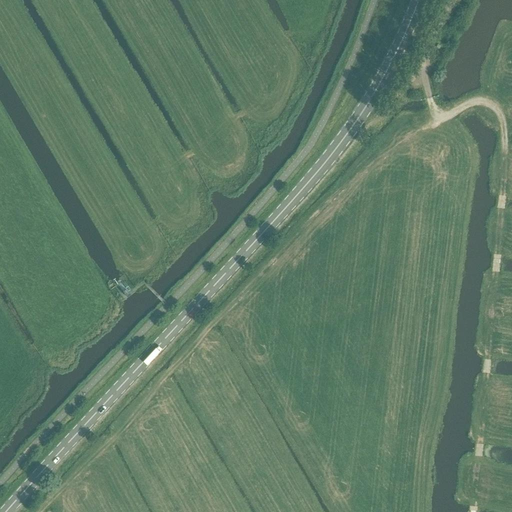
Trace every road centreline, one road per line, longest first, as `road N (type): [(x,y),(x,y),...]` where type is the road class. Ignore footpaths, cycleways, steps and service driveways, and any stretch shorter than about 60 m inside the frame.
road 1 (primary): [(7,511),(316,173),(373,95),(418,0)]
road 2 (track): [(473,511),(503,119),(480,100),(438,121),(427,95)]
